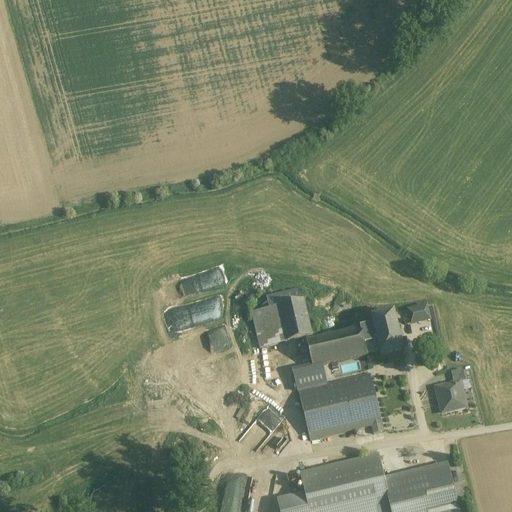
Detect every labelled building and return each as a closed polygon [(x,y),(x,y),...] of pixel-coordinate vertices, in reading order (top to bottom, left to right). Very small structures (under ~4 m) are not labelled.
[(303,292),(268,300),(270,311),(279,309),(305,303),(303,292)] [(305,303),(279,309),(286,345),(313,339),(305,303)] [(426,308),(415,310),(418,325),(430,322),(426,308)] [(270,311),(252,315),(260,350),(286,345),(279,309),(270,311)] [(415,310),(408,312),(411,326),(418,325),(415,310)] [(394,315),(373,320),(379,345),(382,358),(389,356),(389,359),(395,358),(394,355),(402,353),(394,315)] [(375,328),(362,331),(366,348),(379,345),(375,328)] [(362,331),(308,344),(314,369),(314,371),(322,369),(368,358),(366,348),(362,331)] [(314,369),(293,374),(298,394),(326,387),(322,369),(314,371),(314,369)] [(463,370),(451,373),(454,384),(460,383),(465,382),(463,370)] [(326,387),(298,394),(310,444),(371,428),(373,436),(384,433),(382,425),(370,376),(326,387)] [(454,384),(435,389),(438,398),(440,398),(444,415),(467,409),(460,383),(454,384)] [(378,456),(300,475),(305,494),(277,501),(279,511),(391,511),(385,485),(378,456)] [(436,494),(422,498),(425,511),(459,511),(449,470),(431,474),(436,494)] [(431,474),(385,485),(391,511),(425,511),(422,498),(436,494),(431,474)]
